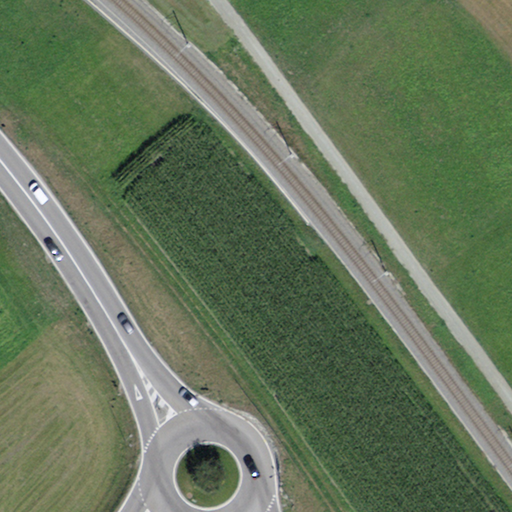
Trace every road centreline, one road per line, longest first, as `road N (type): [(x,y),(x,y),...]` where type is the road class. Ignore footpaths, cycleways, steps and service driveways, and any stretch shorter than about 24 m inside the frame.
road 1 (track): [(511,403),(213,0)]
road 2 (secondary): [(0,158),(129,351)]
road 3 (track): [(342,511),(258,399)]
